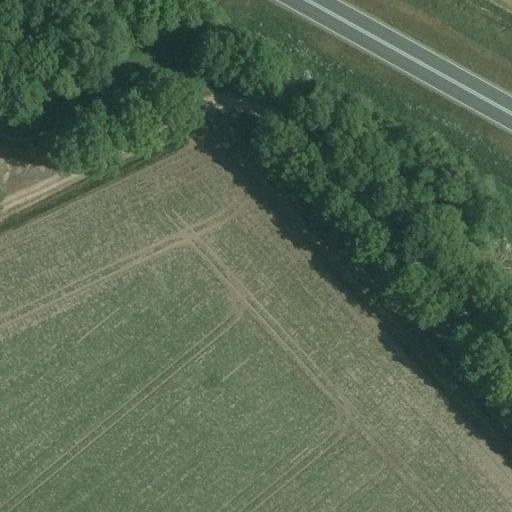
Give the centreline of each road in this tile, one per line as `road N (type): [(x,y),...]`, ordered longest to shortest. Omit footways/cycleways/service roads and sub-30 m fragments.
road 1 (track): [(0,205),(207,105),(241,104),(286,123),(511,362)]
road 2 (trunk): [(511,116),(300,0)]
